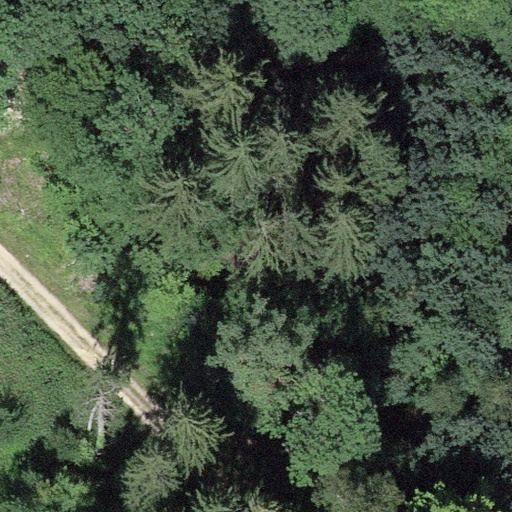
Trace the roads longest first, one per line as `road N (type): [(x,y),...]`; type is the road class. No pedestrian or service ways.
road 1 (track): [(511,38),(0,143)]
road 2 (track): [(0,288),(41,345),(195,511)]
